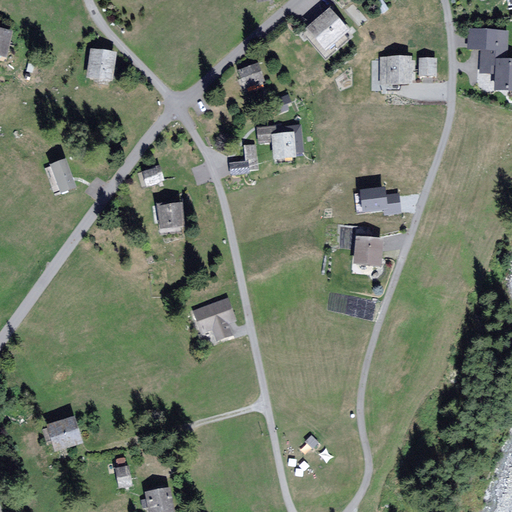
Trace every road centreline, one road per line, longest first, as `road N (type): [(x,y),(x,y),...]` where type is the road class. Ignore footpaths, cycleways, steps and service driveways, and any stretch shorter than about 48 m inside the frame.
road 1 (residential): [(348,511),(370,469),(363,376),(451,122),(454,43),(446,0)]
road 2 (residential): [(297,511),(216,166),(179,109)]
road 3 (residential): [(179,109),(0,342)]
road 4 (residential): [(297,0),(179,109)]
road 5 (residential): [(179,109),(85,0)]
